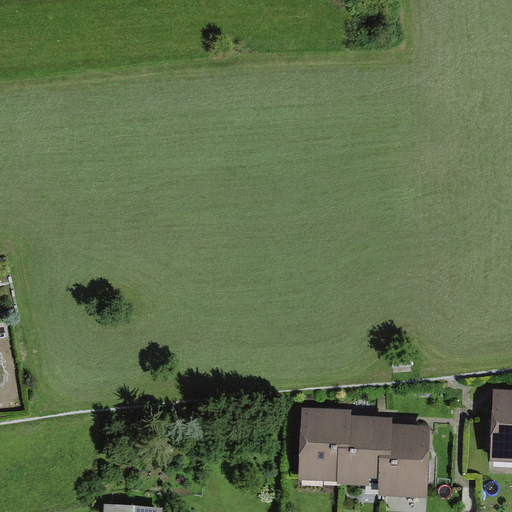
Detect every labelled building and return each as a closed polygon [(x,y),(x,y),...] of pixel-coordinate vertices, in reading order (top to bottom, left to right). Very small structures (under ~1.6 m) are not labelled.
[(393,371),(413,369),(412,357),(392,359),(393,371)] [(511,396),(494,395),(491,468),(511,468),(511,396)] [(302,414),(299,486),(337,487),(338,456),(349,457),(351,422),(351,416),(302,414)] [(349,457),(338,456),(337,487),(337,491),(369,492),(369,485),(378,485),(379,464),(391,465),(392,430),(392,424),(351,422),(349,457)] [(391,465),(379,464),(378,485),(378,502),(428,504),(431,432),(392,430),(391,465)]
